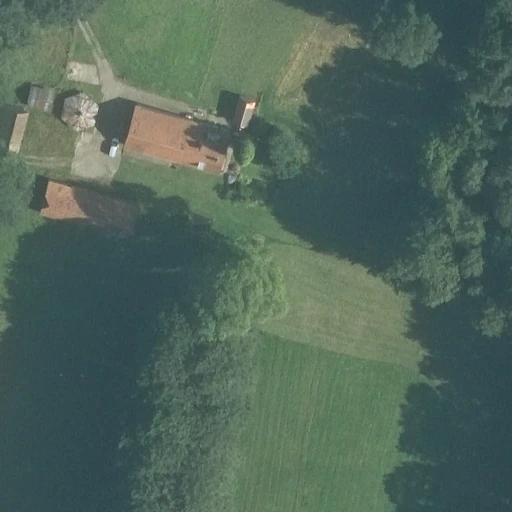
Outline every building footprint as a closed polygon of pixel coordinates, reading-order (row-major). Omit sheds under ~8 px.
[(232,120),(247,125),(254,100),(239,96),(232,120)] [(48,116),(51,105),(30,99),(27,111),(48,116)] [(0,146),(14,150),(25,108),(0,101),(0,146)] [(90,105),(66,102),(64,122),(87,125),(90,105)] [(218,170),(230,130),(136,104),(125,144),(218,170)] [(129,236),(138,202),(49,177),(40,212),(129,236)] [(73,250),(29,265),(37,288),(81,274),(73,250)]
